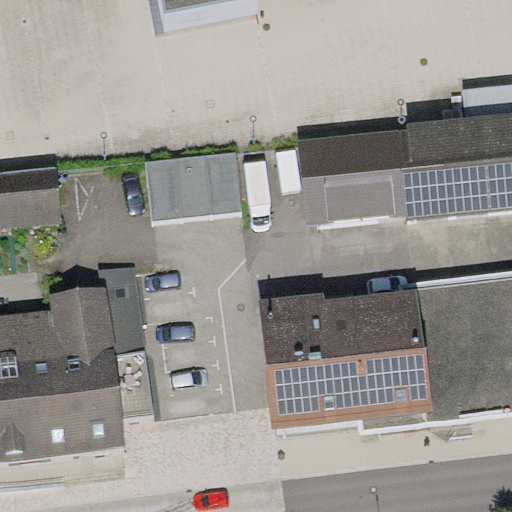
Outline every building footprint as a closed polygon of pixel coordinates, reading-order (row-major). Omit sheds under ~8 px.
[(158,0),(166,38),(259,21),(255,0),(158,0)] [(467,126),(511,122),(511,91),(464,95),(466,120),(467,126)] [(511,132),(402,143),(402,146),(410,220),(410,224),(511,213),(511,132)] [(410,220),(402,146),(313,155),(320,229),(410,220)] [(237,159),(148,167),(154,226),(242,217),(237,159)] [(55,176),(0,180),(0,231),(59,227),(55,176)] [(0,468),(125,453),(122,427),(155,423),(146,356),(142,325),(139,297),(135,269),(101,274),(104,296),(106,316),(55,322),(0,328),(0,468)] [(427,417),(511,407),(511,287),(414,299),(416,318),(427,417)] [(52,302),(55,322),(106,316),(104,296),(52,302)] [(279,434),(427,417),(416,318),(355,325),(352,302),(321,306),(322,309),(265,315),(279,434)]
